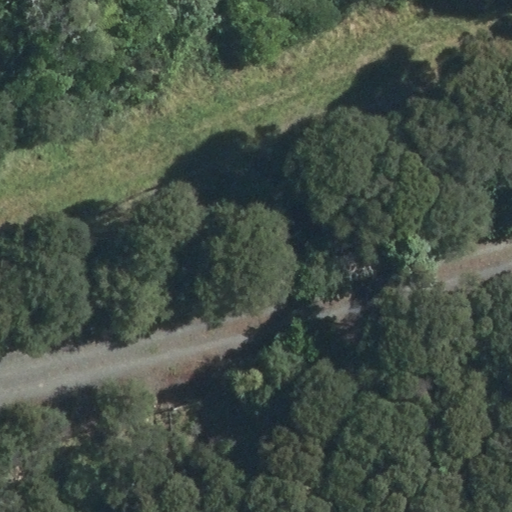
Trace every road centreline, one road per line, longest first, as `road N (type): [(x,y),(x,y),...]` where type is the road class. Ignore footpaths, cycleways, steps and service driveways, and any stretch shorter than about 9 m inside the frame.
road 1 (track): [(511,32),(0,192)]
road 2 (track): [(511,252),(0,396)]
